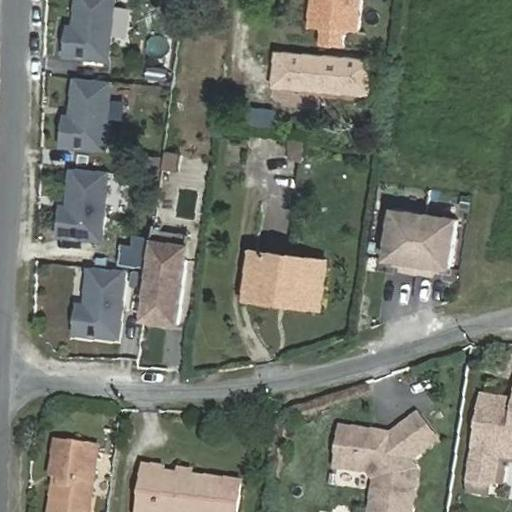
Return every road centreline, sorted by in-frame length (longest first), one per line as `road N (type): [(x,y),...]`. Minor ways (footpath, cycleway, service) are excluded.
road 1 (residential): [(0,384),(192,388),(284,379),(511,319)]
road 2 (residential): [(0,158),(4,0)]
